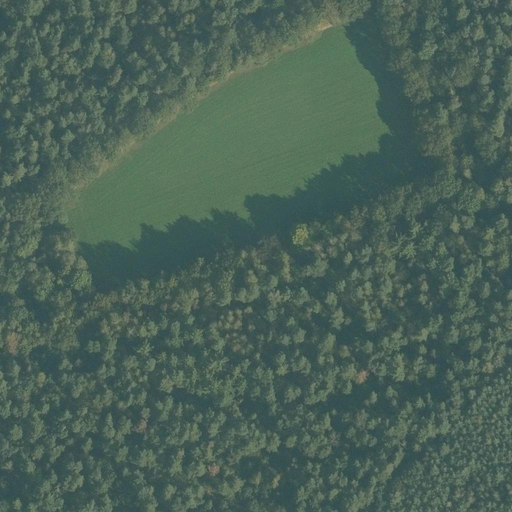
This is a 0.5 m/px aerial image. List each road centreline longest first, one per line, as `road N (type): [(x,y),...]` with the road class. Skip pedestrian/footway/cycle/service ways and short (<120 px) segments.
road 1 (unclassified): [(0,372),(511,183)]
road 2 (track): [(260,511),(0,422)]
